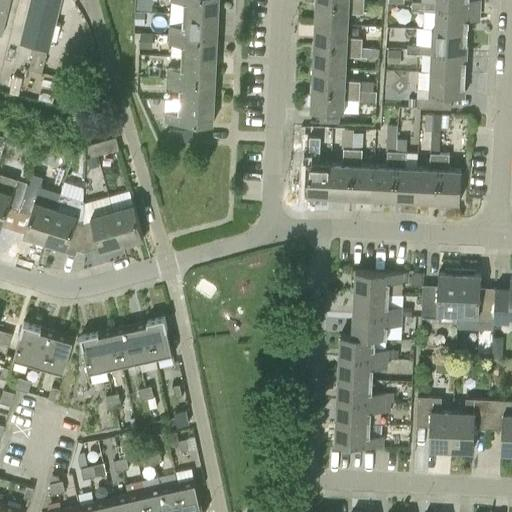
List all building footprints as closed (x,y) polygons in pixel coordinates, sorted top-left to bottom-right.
[(29,50),(38,0),(15,0),(7,46),(29,50)] [(137,0),(137,8),(151,9),(151,0),(137,0)] [(183,13),(219,15),(219,0),(170,0),(184,1),(183,13)] [(436,0),(437,2),(436,6),(477,9),(477,0),(436,0)] [(315,22),(348,24),(348,12),(363,13),(364,3),(316,1),(315,22)] [(424,10),(424,1),(412,1),(412,9),(424,10)] [(477,20),(477,9),(436,6),(437,2),(424,1),(424,10),(436,11),(435,27),(433,27),(433,28),(468,30),(468,19),(477,20)] [(135,11),(135,24),(144,24),(145,11),(136,11),(135,11)] [(169,33),(218,36),(219,15),(183,13),(183,24),(168,24),(169,33)] [(314,44),(361,46),(361,36),(347,36),(348,24),(315,22),(314,43),(314,44)] [(433,28),(432,45),(432,49),(467,51),(468,30),(433,28)] [(139,46),(152,47),(153,32),(140,32),(139,32),(139,46)] [(169,33),(168,43),(182,44),(182,56),(216,58),(218,36),(169,33)] [(346,55),(360,55),(361,46),(314,44),(313,66),(346,67),(346,55)] [(419,53),(420,49),(420,44),(407,44),(407,52),(419,53)] [(432,45),(420,44),(420,49),(419,53),(432,54),(431,71),(466,72),(467,51),(432,49),(432,45)] [(360,55),(373,56),(373,47),(361,46),(360,55)] [(34,48),(30,69),(42,72),(47,51),(34,48)] [(400,62),(400,48),(387,48),(387,61),(400,62)] [(215,79),(216,58),(182,56),(181,68),(167,67),(167,76),(215,79)] [(312,87),(360,89),(360,79),(345,79),(346,67),(313,66),(312,87)] [(466,72),(431,71),(430,88),(418,87),(417,97),(416,107),(451,108),(451,94),(464,95),(466,72)] [(214,101),(215,79),(167,76),(166,86),(180,87),(179,99),(214,101)] [(344,98),(359,98),(360,89),(312,87),(311,109),(320,110),(339,110),(344,111),(344,98)] [(179,111),(166,110),(165,121),(172,121),(183,122),(213,123),(214,101),(179,99),(179,111)] [(339,122),(339,110),(320,110),(319,121),(339,122)] [(441,131),(442,122),(442,114),(425,113),(425,129),(441,131)] [(109,114),(106,116),(99,118),(104,130),(111,127),(114,126),(109,114)] [(387,123),(386,149),(396,150),(396,137),(397,124),(387,123)] [(353,130),(352,147),(363,148),(364,131),(353,130)] [(119,148),(116,136),(88,144),(91,155),(96,154),(119,148)] [(307,193),(331,194),(332,161),(319,160),(321,136),(310,136),(307,193)] [(396,150),(399,150),(406,150),(407,137),(396,137),(396,150)] [(331,194),(353,195),(355,163),(352,162),(352,147),(343,147),(342,161),(332,161),(331,194)] [(376,196),(378,164),(362,163),(363,148),(352,147),(352,162),(355,163),(353,195),(376,196)] [(385,164),(378,164),(376,196),(396,197),(399,150),(386,149),(385,164)] [(406,150),(399,150),(396,197),(417,199),(419,166),(406,165),(406,150)] [(417,199),(438,200),(440,151),(430,151),(430,167),(419,166),(417,199)] [(440,151),(438,200),(460,201),(462,168),(449,167),(450,152),(440,151)] [(96,154),(91,155),(85,157),(88,167),(99,164),(96,154)] [(38,185),(41,177),(30,174),(28,181),(38,185)] [(20,210),(29,182),(17,178),(12,191),(0,187),(0,225),(2,226),(8,206),(20,210)] [(20,210),(30,213),(24,233),(46,240),(62,192),(29,182),(20,210)] [(67,246),(83,251),(84,220),(84,203),(84,199),(62,192),(46,240),(66,247),(67,246)] [(114,208),(113,208),(109,195),(84,203),(84,220),(83,251),(100,246),(101,248),(123,242),(114,208)] [(135,202),(114,208),(123,242),(144,236),(135,202)] [(355,291),(389,293),(390,281),(403,281),(404,271),(356,269),(355,291)] [(422,283),(422,272),(412,271),(412,282),(422,283)] [(438,284),(423,283),(422,320),(458,322),(458,312),(460,272),(439,271),(438,284)] [(479,317),(494,318),(495,287),(480,286),(481,273),(460,272),(458,312),(479,313),(479,317)] [(511,314),(511,274),(510,275),(510,288),(495,287),(494,318),(509,319),(509,315),(511,314)] [(355,291),(354,313),(401,315),(402,305),(389,305),(389,293),(355,291)] [(412,306),(402,305),(401,315),(411,316),(412,306)] [(376,336),(389,337),(389,324),(401,325),(401,315),(354,313),(353,334),(341,333),(341,334),(376,336)] [(147,320),(156,357),(173,353),(165,316),(147,320)] [(131,324),(139,361),(156,357),(147,320),(131,324)] [(24,321),(20,334),(17,345),(12,359),(28,364),(40,326),(24,321)] [(115,327),(123,365),(139,361),(131,324),(115,327)] [(56,331),(40,326),(28,364),(44,369),(56,331)] [(115,327),(99,331),(107,368),(123,365),(115,327)] [(9,343),(12,332),(7,331),(3,342),(9,343)] [(62,375),(74,336),(56,331),(44,369),(62,375)] [(99,331),(81,335),(89,372),(107,368),(99,331)] [(341,334),(340,355),(388,358),(388,348),(375,348),(376,336),(341,334)] [(502,355),(503,345),(492,345),(491,355),(502,355)] [(340,355),(339,377),(373,379),(374,367),(387,368),(388,358),(340,355)] [(436,367),(448,367),(449,355),(437,355),(436,367)] [(0,378),(6,380),(10,368),(3,366),(0,376),(0,378)] [(16,387),(22,389),(25,377),(19,376),(16,387)] [(22,389),(28,391),(32,379),(25,377),(22,389)] [(339,377),(338,398),(391,401),(392,392),(386,392),(386,391),(373,390),(373,379),(339,377)] [(183,394),(180,383),(173,385),(175,396),(183,394)] [(147,398),(154,396),(152,384),(145,386),(147,398)] [(49,397),(55,399),(59,387),(52,385),(49,397)] [(147,398),(145,386),(138,387),(140,399),(147,398)] [(3,388),(1,394),(13,398),(15,392),(3,388)] [(115,405),(121,403),(119,392),(112,393),(115,405)] [(115,405),(112,393),(105,395),(108,406),(115,405)] [(0,400),(11,404),(13,398),(1,394),(0,399),(0,400)] [(418,394),(417,424),(430,425),(429,447),(451,448),(453,409),(441,409),(442,395),(418,394)] [(155,396),(148,398),(150,408),(157,406),(155,396)] [(475,427),(488,427),(490,398),(466,397),(465,410),(453,409),(451,448),(474,449),(475,427)] [(338,398),(337,420),(371,421),(372,410),(391,411),(391,401),(338,398)] [(501,450),(511,450),(511,398),(490,398),(488,427),(502,428),(501,450)] [(174,411),(177,425),(189,423),(186,409),(174,411)] [(370,434),(371,421),(337,420),(336,442),(383,445),(384,435),(370,434)] [(179,444),(176,431),(167,432),(170,446),(179,444)] [(186,438),(179,439),(181,451),(188,449),(186,438)] [(153,450),(155,462),(162,461),(159,449),(153,450)] [(155,462),(153,450),(146,452),(149,463),(155,462)] [(80,465),(81,466),(87,465),(84,451),(78,452),(78,453),(77,454),(77,455),(77,456),(77,457),(77,458),(77,459),(77,460),(77,461),(78,462),(78,463),(79,464),(80,465)] [(122,469),(128,467),(126,455),(119,456),(122,469)] [(122,469),(119,456),(113,458),(115,470),(122,469)] [(94,463),(96,475),(106,473),(104,461),(94,463)] [(87,465),(89,476),(96,475),(94,463),(87,465)] [(89,476),(87,465),(81,466),(83,478),(89,476)] [(59,491),(65,490),(63,479),(57,480),(59,491)] [(178,483),(184,511),(202,511),(195,479),(178,483)] [(59,491),(57,480),(50,482),(52,493),(59,491)] [(161,487),(167,511),(184,511),(178,483),(161,487)] [(27,484),(27,485),(24,496),(31,498),(34,487),(27,484)] [(145,490),(149,511),(167,511),(161,487),(145,490)] [(149,511),(145,490),(129,494),(132,511),(149,511)] [(112,498),(115,511),(132,511),(129,494),(112,498)] [(115,511),(112,498),(96,501),(98,511),(115,511)] [(98,511),(96,501),(80,505),(81,511),(98,511)] [(20,511),(22,508),(5,503),(1,511),(20,511)]
